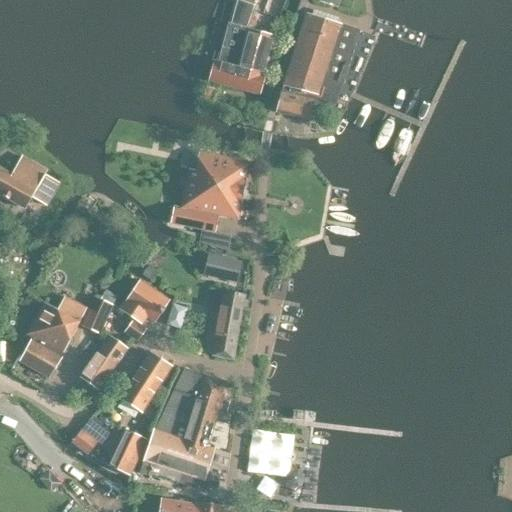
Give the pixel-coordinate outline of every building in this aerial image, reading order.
[(276,112),(308,120),(314,97),(331,102),(338,81),(354,29),(341,25),(310,15),(294,66),(296,67),(293,78),(302,80),(299,90),(283,85),(276,112)] [(221,47),(212,82),(259,94),(275,36),(245,28),(228,23),(221,47)] [(212,101),(216,88),(206,85),(203,98),(212,101)] [(217,215),(237,219),(249,163),(198,152),(194,170),(188,169),(181,208),(174,206),(171,223),(214,232),(217,215)] [(11,175),(0,168),(0,194),(25,208),(31,197),(46,206),(59,183),(44,175),(46,171),(21,157),(11,175)] [(128,223),(118,223),(117,242),(127,242),(128,223)] [(207,255),(203,274),(237,282),(241,263),(207,255)] [(150,280),(157,270),(149,264),(142,275),(150,280)] [(119,310),(141,325),(146,316),(155,322),(169,301),(139,281),(119,310)] [(202,353),(232,359),(244,295),(224,291),(220,315),(210,312),(202,353)] [(29,340),(19,361),(49,378),(62,358),(60,357),(78,321),(86,308),(63,297),(56,310),(43,303),(27,335),(29,336),(27,339),(29,340)] [(111,305),(94,297),(81,326),(98,334),(111,305)] [(181,329),(189,309),(174,303),(166,323),(181,329)] [(145,330),(132,320),(123,332),(137,341),(145,330)] [(97,390),(117,362),(127,348),(109,336),(81,377),(80,377),(80,378),(97,390)] [(149,352),(119,398),(141,413),(171,366),(149,352)] [(153,429),(143,461),(151,463),(148,476),(176,482),(196,488),(199,480),(203,482),(214,450),(206,447),(219,408),(226,411),(229,402),(221,400),(227,382),(184,368),(155,430),(153,429)] [(91,418),(82,430),(97,442),(101,444),(110,433),(91,418)] [(71,442),(87,454),(97,442),(81,429),(71,442)] [(124,430),(107,466),(128,476),(146,440),(124,430)] [(291,475),(293,433),(250,431),(248,473),(291,475)] [(58,483),(48,471),(39,478),(50,490),(58,483)] [(220,511),(221,505),(202,502),(201,507),(161,503),(160,511),(220,511)]
